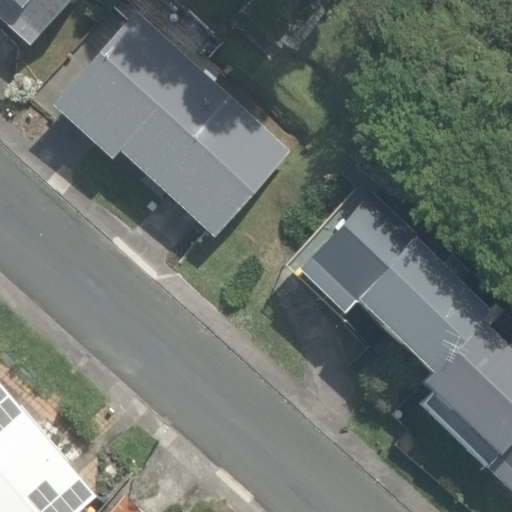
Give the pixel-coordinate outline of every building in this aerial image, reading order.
[(0,0),(0,26),(25,48),(67,0),(0,0)] [(115,153),(209,238),(287,150),(184,58),(133,11),(90,58),(46,106),(108,161),(115,153)] [(348,301),(425,373),(476,320),(488,307),(459,279),(468,271),(449,252),(440,261),(413,236),(415,234),(366,189),(291,269),(337,313),(348,301)] [(476,320),(425,373),(415,384),(492,456),(481,468),(511,497),(511,338),(504,347),(476,320)] [(0,511),(71,511),(90,496),(0,392),(0,511)] [(168,511),(165,507),(158,511),(138,511),(122,490),(103,511),(168,511)]
